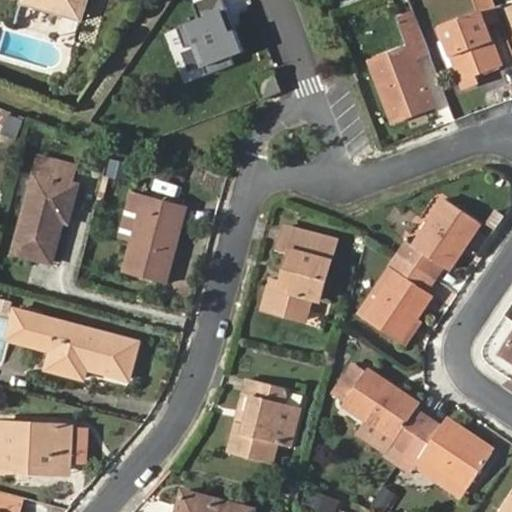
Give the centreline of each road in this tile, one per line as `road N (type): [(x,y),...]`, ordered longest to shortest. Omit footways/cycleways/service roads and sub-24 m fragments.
road 1 (residential): [(247,191),(186,415),(110,511)]
road 2 (residential): [(511,269),(459,345),(470,377),(511,406)]
road 3 (residential): [(507,131),(346,183)]
road 4 (residential): [(310,85),(300,108),(260,131),(247,191)]
